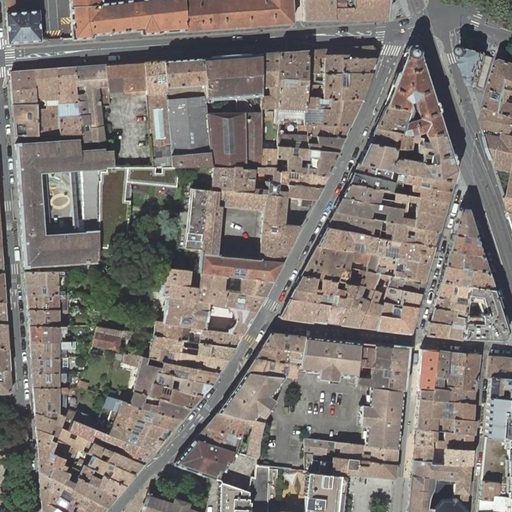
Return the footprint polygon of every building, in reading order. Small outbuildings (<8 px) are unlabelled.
[(4,0),(8,44),(41,41),(39,11),(16,13),(14,0),(4,0)] [(69,0),(72,39),(93,38),(93,35),(141,30),(141,34),(178,32),(291,23),(292,22),(290,0),(130,0),(101,4),(101,0),(69,0)] [(387,20),(388,0),(301,0),(303,21),(387,20)] [(324,49),(307,50),(306,67),(319,67),(319,61),(324,61),(323,73),(371,72),(376,58),(378,51),(373,46),(371,45),(360,46),(349,47),(324,49)] [(425,137),(442,131),(435,107),(416,48),(415,46),(412,46),(408,46),(407,48),(405,54),(385,105),(409,112),(399,135),(417,144),(425,142),(425,137)] [(462,52),(473,87),(478,87),(487,55),(486,54),(468,48),(466,48),(464,49),(463,50),(462,52)] [(307,50),(278,52),(275,107),(274,123),(279,123),(303,124),(303,108),(304,108),(304,99),(305,74),(306,67),(307,50)] [(278,52),(261,53),(261,107),(275,107),(278,52)] [(244,81),(244,95),(244,107),(249,107),(261,107),(261,53),(243,55),(244,81)] [(210,57),(202,58),(204,84),(205,98),(229,96),(244,95),(244,81),(243,55),(229,56),(229,59),(228,59),(227,58),(225,58),(223,59),(222,59),(221,59),(219,60),(218,61),(217,62),(216,63),(216,65),(211,65),(210,57)] [(229,56),(210,57),(211,65),(216,65),(216,63),(217,62),(218,61),(219,60),(221,59),(222,59),(223,59),(225,58),(227,58),(228,59),(229,59),(229,56)] [(171,155),(172,167),(211,167),(210,155),(206,113),(205,98),(204,84),(202,58),(163,60),(165,86),(166,92),(171,155)] [(145,88),(152,167),(172,167),(171,155),(166,92),(165,86),(163,60),(143,62),(145,88)] [(502,64),(485,108),(511,116),(511,62),(506,61),(502,64)] [(108,91),(145,88),(143,62),(105,64),(95,65),(97,87),(107,86),(108,91)] [(80,116),(81,134),(82,143),(104,141),(100,107),(97,87),(95,65),(76,67),(79,104),(80,116)] [(76,67),(56,68),(58,104),(79,104),(76,67)] [(36,104),(38,136),(50,135),(60,135),(59,118),(58,104),(56,68),(34,70),(36,104)] [(10,73),(12,104),(36,104),(34,70),(11,72),(10,72),(10,73)] [(305,74),(304,99),(305,98),(306,98),(306,97),(307,97),(307,96),(308,96),(309,96),(318,96),(322,99),(325,97),(327,99),(362,99),(366,86),(371,72),(323,73),(305,74)] [(97,87),(100,107),(110,106),(108,91),(107,86),(97,87)] [(303,108),(303,124),(307,124),(349,126),(362,99),(327,99),(325,97),(322,99),(318,96),(309,96),(308,96),(307,96),(307,97),(306,97),(306,98),(305,98),(304,99),(304,108),(303,108)] [(12,104),(15,136),(38,136),(36,104),(12,104)] [(58,104),(59,118),(80,116),(79,104),(58,104)] [(385,105),(375,128),(390,131),(399,135),(409,112),(385,105)] [(505,133),(511,134),(511,116),(485,108),(482,121),(487,134),(504,137),(505,133)] [(210,155),(211,167),(212,167),(245,168),(244,115),(244,113),(206,113),(210,155)] [(244,115),(245,168),(254,168),(260,168),(260,154),(260,149),(260,115),(244,115)] [(59,118),(60,135),(81,134),(80,116),(59,118)] [(303,124),(279,123),(278,135),(291,136),(291,135),(307,136),(343,138),(349,126),(307,124),(303,124)] [(390,131),(375,128),(367,143),(394,149),(414,154),(417,144),(399,135),(390,131)] [(455,170),(442,131),(425,137),(425,142),(417,144),(414,154),(394,149),(393,156),(408,159),(425,163),(423,169),(454,176),(455,170)] [(511,134),(505,133),(504,137),(487,134),(494,154),(498,169),(511,172),(511,134)] [(291,136),(278,135),(276,146),(306,149),(306,150),(337,152),(343,138),(307,136),(291,135),(291,136)] [(97,261),(98,260),(98,230),(85,231),(85,232),(85,239),(44,241),(44,234),(39,173),(39,166),(80,163),(80,170),(80,171),(100,169),(105,169),(105,167),(113,167),(112,151),(103,151),(103,149),(79,151),(78,139),(50,141),(15,144),(19,203),(24,267),(86,262),(86,269),(97,269),(97,261)] [(394,149),(367,143),(358,163),(389,170),(405,174),(405,173),(413,175),(425,176),(452,182),(454,176),(423,169),(425,163),(408,159),(393,156),(394,149)] [(285,171),(327,175),(337,152),(306,150),(306,149),(276,146),(276,149),(276,154),(275,158),(286,159),(285,171)] [(260,154),(260,168),(274,168),(275,158),(276,154),(276,149),(260,149),(260,154)] [(47,172),(80,170),(80,163),(39,166),(39,173),(47,172)] [(389,170),(358,163),(353,173),(402,185),(402,182),(405,174),(389,170)] [(99,191),(98,200),(150,204),(152,184),(137,183),(118,181),(112,181),(113,167),(105,167),(105,169),(100,169),(100,176),(99,177),(99,191)] [(200,244),(198,271),(198,272),(200,273),(214,274),(216,254),(218,255),(219,252),(216,251),(220,205),(255,209),(255,211),(257,211),(258,209),(263,209),(259,251),(258,258),(282,261),(301,225),(298,225),(284,224),(284,219),(286,201),(302,203),(302,204),(306,204),(305,208),(309,210),(312,205),(315,199),(321,187),(287,184),(286,191),(282,191),(282,190),(280,187),(278,187),(278,183),(270,182),(263,182),(262,189),(252,188),(253,181),(253,175),(254,173),(254,168),(245,168),(212,167),(210,188),(206,188),(203,220),(192,219),(190,243),(196,243),(200,244)] [(260,168),(254,168),(254,173),(253,175),(262,176),(263,174),(271,174),(270,182),(278,183),(287,184),(321,187),(327,175),(285,171),(274,170),(274,168),(260,168)] [(85,231),(98,230),(98,209),(98,200),(99,191),(99,177),(100,176),(100,169),(80,171),(85,231)] [(511,172),(498,169),(507,196),(511,197),(511,172)] [(51,234),(47,172),(39,173),(44,234),(51,234)] [(402,185),(353,173),(348,183),(382,190),(399,194),(402,185)] [(405,173),(405,174),(402,182),(405,183),(411,184),(449,191),(452,182),(425,176),(413,175),(405,173)] [(447,202),(449,191),(411,184),(405,183),(402,182),(402,185),(399,194),(407,195),(409,195),(447,202)] [(382,190),(348,183),(341,197),(380,205),(401,209),(405,210),(407,195),(399,194),(382,190)] [(442,217),(447,202),(409,195),(407,195),(405,210),(442,217)] [(380,205),(341,197),(334,211),(385,221),(385,222),(392,223),(398,224),(401,209),(380,205)] [(438,232),(442,217),(405,210),(401,209),(398,224),(438,232)] [(459,209),(452,233),(476,237),(467,209),(459,209)] [(334,211),(326,227),(367,236),(375,237),(376,230),(382,231),(385,222),(385,221),(334,211)] [(180,242),(190,243),(192,219),(182,218),(180,242)] [(438,232),(398,224),(392,223),(385,222),(382,231),(390,233),(388,240),(401,243),(401,242),(434,247),(438,232)] [(367,236),(326,227),(316,245),(350,250),(351,242),(364,244),(362,253),(372,254),(375,237),(367,236)] [(51,234),(44,234),(44,241),(85,239),(85,232),(51,234)] [(452,233),(448,250),(482,256),(476,237),(452,233)] [(429,263),(434,247),(401,242),(401,243),(388,240),(375,237),(372,254),(378,255),(395,258),(398,257),(429,263)] [(351,242),(350,250),(351,251),(355,251),(362,253),(364,244),(351,242)] [(350,250),(316,245),(300,275),(346,284),(357,285),(361,286),(362,281),(364,276),(362,275),(362,267),(349,265),(351,251),(350,250)] [(448,250),(444,266),(487,272),(482,256),(448,250)] [(378,255),(372,254),(362,253),(355,251),(353,260),(368,263),(367,268),(366,271),(375,273),(378,255)] [(272,281),(282,261),(258,258),(221,255),(218,255),(216,254),(214,274),(272,281)] [(424,281),(429,263),(398,257),(395,258),(378,255),(375,273),(379,273),(390,275),(424,281)] [(457,284),(468,286),(492,289),(487,272),(444,266),(439,282),(452,284),(457,284)] [(198,271),(193,270),(192,286),(194,286),(197,284),(199,283),(200,273),(198,272),(198,271)] [(24,272),(26,294),(58,294),(65,294),(65,276),(68,276),(68,271),(65,272),(24,272)] [(379,273),(375,273),(366,271),(364,276),(362,281),(361,286),(357,285),(353,299),(349,298),(345,307),(339,324),(358,327),(379,273)] [(214,274),(200,273),(199,283),(197,284),(194,286),(192,286),(177,284),(161,281),(159,295),(166,296),(162,321),(187,325),(201,327),(204,328),(208,303),(230,307),(230,310),(232,312),(234,316),(233,322),(233,324),(231,326),(226,328),(226,331),(242,334),(264,295),(272,281),(214,274)] [(390,275),(379,273),(358,327),(375,329),(379,314),(382,302),(386,287),(390,275)] [(346,284),(300,275),(294,288),(329,294),(349,298),(353,299),(357,285),(346,284)] [(420,293),(424,281),(390,275),(386,287),(420,293)] [(457,284),(456,296),(450,295),(452,284),(439,282),(435,298),(451,300),(450,309),(456,310),(464,311),(466,300),(468,286),(457,284)] [(464,317),(461,338),(502,340),(506,334),(492,289),(468,286),(466,300),(464,311),(464,316),(464,317)] [(416,307),(420,293),(386,287),(382,302),(393,303),(416,307)] [(345,307),(349,298),(329,294),(294,288),(288,298),(318,303),(328,305),(345,307)] [(26,294),(27,309),(58,310),(64,310),(67,310),(67,297),(65,297),(65,294),(58,294),(26,294)] [(318,303),(288,298),(279,316),(279,318),(312,323),(312,320),(318,303)] [(435,298),(432,308),(449,310),(450,309),(451,300),(435,298)] [(393,303),(382,302),(379,314),(375,329),(408,333),(409,332),(416,307),(393,303)] [(312,320),(325,322),(328,305),(318,303),(312,320)] [(325,322),(339,324),(345,307),(328,305),(325,322)] [(428,320),(428,321),(448,324),(449,310),(432,308),(429,321),(428,320)] [(27,309),(28,325),(64,325),(65,323),(62,323),(62,312),(64,312),(64,310),(58,310),(27,309)] [(448,324),(446,337),(461,339),(461,338),(464,317),(455,316),(456,310),(450,309),(449,310),(448,324)] [(234,348),(242,334),(226,331),(218,330),(204,328),(201,327),(187,325),(162,321),(155,320),(153,334),(185,339),(187,328),(196,330),(195,332),(200,333),(199,342),(234,348)] [(448,324),(428,321),(425,334),(446,337),(448,324)] [(28,325),(29,342),(58,341),(68,341),(68,339),(65,339),(65,331),(64,325),(28,325)] [(92,341),(91,346),(118,351),(122,330),(97,325),(96,328),(92,341)] [(261,345),(300,351),(304,336),(270,333),(269,333),(261,345)] [(152,334),(147,356),(156,358),(158,348),(168,350),(173,351),(227,360),(234,348),(199,342),(194,341),(193,341),(189,340),(189,342),(192,343),(195,343),(194,346),(184,345),(185,339),(153,334),(152,334)] [(297,363),(296,368),(307,370),(318,371),(319,371),(317,377),(337,379),(338,373),(356,376),(357,365),(360,342),(317,338),(304,336),(300,351),(298,358),(297,363)] [(75,348),(75,341),(70,341),(68,341),(58,341),(29,342),(30,358),(58,358),(66,357),(66,348),(70,348),(75,348)] [(357,365),(356,376),(356,377),(361,377),(362,371),(369,371),(371,367),(374,344),(360,342),(357,365)] [(363,385),(370,386),(385,388),(391,346),(374,344),(371,367),(370,378),(361,377),(356,377),(355,384),(363,385)] [(288,357),(298,358),(300,351),(261,345),(253,358),(287,362),(288,357)] [(385,388),(402,390),(406,348),(391,346),(385,388)] [(0,348),(0,369),(9,370),(8,348),(0,348)] [(158,348),(156,358),(162,362),(166,362),(168,350),(158,348)] [(420,349),(416,389),(431,390),(431,385),(432,376),(435,350),(420,349)] [(432,376),(447,378),(447,372),(448,364),(449,351),(435,350),(432,376)] [(193,368),(218,372),(227,360),(173,351),(171,360),(169,360),(169,363),(171,363),(185,366),(186,360),(194,362),(193,368)] [(447,378),(446,386),(461,388),(464,353),(449,351),(448,364),(456,365),(455,373),(447,372),(447,378)] [(460,389),(475,391),(479,354),(464,353),(461,388),(460,389)] [(133,391),(133,392),(147,396),(152,382),(201,396),(211,384),(159,372),(160,368),(146,363),(147,356),(142,355),(135,354),(134,358),(141,359),(133,391)] [(488,355),(486,376),(511,378),(511,358),(488,355)] [(30,358),(32,372),(58,373),(64,373),(68,373),(68,357),(66,357),(58,358),(30,358)] [(489,377),(488,396),(503,398),(507,398),(511,398),(511,357),(511,358),(511,378),(486,376),(486,377),(489,377)] [(283,375),(294,376),(296,368),(297,363),(287,362),(253,358),(245,371),(283,375)] [(159,372),(211,384),(218,372),(193,368),(185,366),(171,363),(169,363),(166,362),(162,362),(160,368),(159,372)] [(456,365),(448,364),(447,372),(455,373),(456,365)] [(0,393),(9,393),(11,391),(9,370),(0,369),(0,393)] [(245,371),(236,386),(272,391),(283,375),(245,371)] [(64,377),(64,373),(58,373),(32,372),(33,388),(59,388),(58,377),(64,377)] [(431,385),(446,387),(446,386),(447,378),(432,376),(431,385)] [(147,396),(191,408),(201,396),(152,382),(147,396)] [(419,391),(418,399),(442,401),(444,401),(446,387),(431,385),(431,390),(416,389),(416,390),(419,391)] [(236,386),(217,412),(246,419),(254,420),(259,422),(274,400),(268,397),(272,391),(236,386)] [(365,426),(363,445),(364,445),(372,446),(397,449),(398,434),(399,420),(401,404),(402,390),(385,388),(370,386),(367,409),(361,408),(359,425),(365,426)] [(451,402),(474,405),(474,404),(475,391),(460,389),(461,388),(446,386),(446,387),(444,401),(447,401),(451,402)] [(33,392),(34,413),(49,418),(51,411),(64,416),(64,417),(68,418),(72,420),(74,421),(84,425),(94,428),(97,420),(96,420),(87,416),(88,416),(77,412),(67,408),(67,402),(59,402),(59,393),(67,393),(67,387),(65,388),(59,388),(33,388),(33,392)] [(120,391),(117,399),(121,400),(128,403),(131,394),(120,391)] [(158,413),(181,419),(191,408),(147,396),(133,392),(130,403),(158,413)] [(67,402),(67,393),(59,393),(59,402),(67,402)] [(117,399),(107,396),(103,407),(113,411),(117,412),(140,421),(140,420),(172,429),(181,419),(158,413),(130,403),(128,403),(121,400),(117,399)] [(488,396),(485,437),(503,438),(511,439),(511,398),(507,398),(503,398),(488,396)] [(418,399),(416,415),(453,418),(473,420),(474,405),(451,402),(450,408),(446,408),(442,407),(442,401),(418,399)] [(87,416),(96,420),(98,415),(79,408),(77,412),(88,416),(87,416)] [(34,413),(35,429),(49,434),(52,435),(57,437),(60,427),(62,422),(64,417),(64,416),(51,411),(49,418),(34,413)] [(109,421),(112,422),(136,431),(163,441),(172,429),(140,420),(140,421),(117,412),(113,411),(109,421)] [(217,412),(205,426),(240,436),(241,433),(243,427),(244,425),(246,419),(217,412)] [(416,415),(415,428),(435,430),(436,424),(442,425),(442,431),(443,431),(452,432),(453,418),(416,415)] [(452,432),(472,434),(473,420),(453,418),(452,432)] [(251,456),(256,458),(258,455),(258,450),(259,441),(262,425),(263,422),(259,422),(254,420),(246,419),(244,425),(252,427),(250,436),(249,439),(243,437),(242,445),(248,446),(248,444),(254,445),(251,456)] [(67,430),(84,438),(88,440),(90,441),(93,433),(101,436),(122,445),(119,453),(144,464),(154,452),(132,443),(108,434),(104,432),(103,432),(94,428),(84,425),(74,421),(72,420),(67,430)] [(132,443),(154,452),(163,441),(136,431),(112,422),(110,429),(106,428),(104,432),(108,434),(132,443)] [(205,426),(195,438),(218,446),(235,451),(240,436),(205,426)] [(56,440),(68,445),(80,449),(84,438),(67,430),(64,429),(60,427),(57,437),(56,440)] [(415,428),(414,445),(430,446),(431,440),(435,441),(435,440),(435,434),(436,430),(435,430),(415,428)] [(35,429),(37,446),(52,453),(55,443),(50,441),(51,438),(52,435),(49,434),(35,429)] [(435,446),(443,447),(471,449),(472,434),(452,432),(443,431),(442,440),(438,440),(439,434),(435,434),(435,440),(435,441),(435,446)] [(484,440),(481,479),(497,481),(497,483),(496,493),(491,493),(490,497),(507,497),(511,497),(511,439),(503,438),(485,437),(484,440)] [(84,438),(80,449),(83,451),(84,448),(88,440),(84,438)] [(195,438),(173,464),(207,476),(220,480),(220,482),(248,490),(251,477),(254,477),(255,466),(256,458),(251,456),(244,454),(239,453),(235,451),(218,446),(195,438)] [(303,438),(304,453),(312,454),(332,456),(395,464),(397,449),(372,446),(364,445),(363,445),(346,443),(311,439),(303,438)] [(63,458),(64,457),(68,445),(56,440),(55,443),(52,453),(63,458)] [(87,453),(92,455),(135,475),(144,464),(119,453),(94,442),(89,450),(86,449),(85,452),(87,453)] [(414,445),(412,459),(430,461),(431,454),(431,446),(430,446),(414,445)] [(37,446),(38,460),(62,471),(65,465),(66,461),(68,458),(64,457),(63,458),(52,453),(37,446)] [(442,455),(441,463),(444,463),(445,464),(455,464),(470,464),(471,449),(443,447),(442,455)] [(312,454),(304,453),(304,470),(331,474),(331,473),(345,474),(348,474),(392,478),(394,476),(395,464),(332,456),(331,462),(311,460),(312,454)] [(86,467),(125,486),(135,475),(92,455),(88,463),(79,459),(77,462),(82,465),(86,467)] [(465,511),(466,510),(467,500),(467,494),(469,479),(470,464),(455,464),(445,464),(444,463),(441,463),(430,463),(430,461),(412,459),(411,474),(411,475),(410,475),(410,477),(410,479),(411,479),(410,486),(409,486),(409,487),(409,488),(409,489),(410,489),(408,508),(407,508),(407,510),(406,510),(406,511),(407,511),(465,511)] [(38,460),(39,471),(107,507),(116,496),(76,477),(74,483),(71,482),(65,479),(63,478),(64,475),(67,476),(68,474),(65,473),(62,471),(38,460)] [(76,477),(116,496),(125,486),(86,467),(82,465),(79,471),(65,465),(62,471),(65,473),(68,474),(73,476),(76,477)] [(267,480),(268,467),(259,466),(255,466),(254,477),(251,477),(248,490),(220,482),(218,511),(341,511),(344,484),(345,478),(345,476),(304,471),(299,511),(279,511),(275,511),(274,511),(263,511),(267,483),(267,480)] [(39,471),(40,487),(85,511),(102,511),(107,507),(39,471)] [(497,481),(481,479),(479,498),(490,499),(490,497),(491,493),(496,493),(497,483),(497,481)] [(85,511),(40,487),(41,499),(53,507),(62,511),(85,511)] [(198,511),(199,511),(198,511),(200,506),(149,489),(147,494),(147,495),(146,495),(145,497),(146,498),(146,499),(142,511),(141,511),(140,511),(198,511)] [(490,499),(479,498),(477,511),(511,511),(511,497),(507,497),(490,497),(490,499)] [(50,511),(53,507),(41,499),(41,511),(50,511)]
